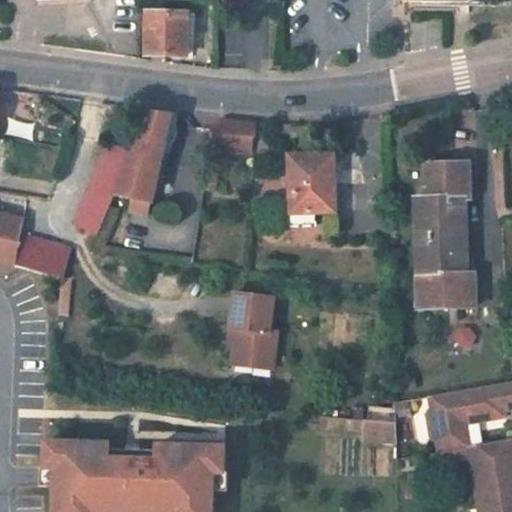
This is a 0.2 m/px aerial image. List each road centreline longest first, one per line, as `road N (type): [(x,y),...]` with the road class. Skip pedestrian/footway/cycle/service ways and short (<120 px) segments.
road 1 (residential): [(122,79),(270,98),(393,87)]
road 2 (residential): [(0,62),(122,79)]
road 3 (residential): [(511,66),(393,87)]
